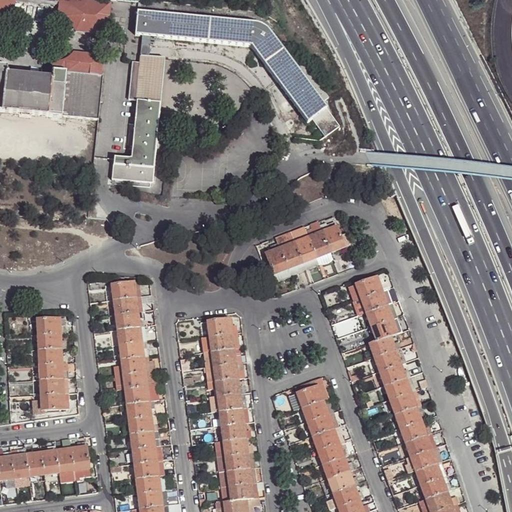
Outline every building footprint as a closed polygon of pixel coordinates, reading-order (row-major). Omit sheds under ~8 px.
[(9,15),(16,15),(17,0),(0,0),(0,19),(2,18),(9,15)] [(17,0),(16,15),(59,19),(60,0),(17,0)] [(103,38),(106,37),(108,18),(110,18),(111,5),(66,0),(60,0),(59,19),(61,19),(68,22),(73,27),(77,33),(98,35),(98,42),(100,43),(101,41),(103,38)] [(322,132),(326,139),(333,149),(354,136),(355,135),(349,129),(344,132),(323,103),(298,69),(272,33),(269,30),(263,26),(256,24),(138,13),(136,37),(144,38),(159,39),(252,48),(308,124),(314,121),(322,132)] [(159,39),(144,38),(142,50),(142,57),(149,58),(153,51),(159,39)] [(66,74),(103,78),(104,76),(102,76),(103,57),(103,56),(100,53),(99,49),(97,49),(96,57),(75,54),(73,57),(67,62),(61,64),(54,64),(53,72),(67,73),(66,74)] [(149,58),(142,57),(141,64),(137,102),(161,104),(166,60),(149,58)] [(137,102),(141,64),(133,64),(129,102),(137,102)] [(298,69),(323,103),(330,99),(305,64),(298,69)] [(0,112),(62,119),(63,118),(66,74),(67,73),(53,72),(52,80),(8,76),(9,67),(0,66),(0,112)] [(63,118),(99,122),(103,78),(66,74),(63,118)] [(153,185),(161,104),(137,102),(132,160),(115,158),(112,182),(153,185)] [(315,137),(322,132),(314,121),(308,124),(306,126),(315,137)] [(333,149),(326,139),(319,145),(318,149),(331,152),(333,149)] [(312,226),(314,232),(321,229),(319,226),(319,223),(312,226)] [(328,226),(321,229),(331,255),(350,247),(345,234),(340,236),(337,230),(335,224),(328,226)] [(343,228),(337,230),(340,236),(345,234),(343,228)] [(305,229),(298,231),(300,237),(307,234),(305,229)] [(321,229),(314,232),(316,237),(309,240),(317,260),(331,255),(321,229)] [(298,231),(290,234),(293,240),(295,245),(302,242),(300,237),(298,231)] [(302,242),(295,245),(303,266),(317,260),(309,240),(307,234),(300,237),(302,242)] [(285,236),(276,239),(279,245),(287,242),(285,236)] [(287,242),(279,245),(289,271),(303,266),(295,245),(293,240),(287,242)] [(273,254),(267,256),(275,276),(289,271),(279,245),(271,248),(273,254)] [(320,267),(317,260),(303,266),(305,272),(320,267)] [(305,272),(303,266),(289,271),(292,279),(305,272)] [(292,279),(289,271),(275,276),(278,284),(292,279)] [(375,279),(382,293),(386,290),(391,289),(388,281),(385,282),(382,276),(375,279)] [(355,286),(360,300),(382,293),(375,279),(355,286)] [(113,286),(115,301),(136,299),(135,291),(135,283),(113,286)] [(351,303),(360,300),(355,286),(346,290),(351,303)] [(360,300),(365,314),(387,306),(384,299),(382,293),(360,300)] [(136,299),(115,301),(116,316),(138,314),(143,313),(141,298),(136,299)] [(109,317),(116,316),(115,301),(107,302),(109,317)] [(365,314),(370,328),(392,321),(389,313),(387,306),(365,314)] [(116,316),(118,331),(140,329),(139,321),(138,314),(116,316)] [(39,320),(40,336),(61,335),(67,335),(66,319),(39,320)] [(392,321),(397,335),(402,333),(397,319),(392,321)] [(207,323),(209,339),(231,336),(231,329),(230,320),(207,323)] [(370,328),(376,342),(390,337),(397,335),(392,321),(370,328)] [(140,329),(118,331),(120,346),(141,344),(147,343),(145,328),(140,329)] [(61,335),(40,336),(40,351),(62,350),(67,349),(67,342),(62,343),(61,335)] [(392,344),(397,343),(399,342),(397,335),(390,337),(392,344)] [(209,339),(211,353),(233,351),(233,344),(231,336),(209,339)] [(369,345),(374,359),(395,352),(392,344),(390,337),(376,342),(369,345)] [(209,339),(202,340),(204,354),(211,353),(209,339)] [(122,361),(144,359),(142,352),(141,344),(120,346),(122,361)] [(395,352),(400,366),(405,364),(400,349),(395,352)] [(62,350),(40,351),(41,366),(63,365),(68,365),(68,357),(62,358),(62,350)] [(211,353),(213,369),(235,366),(234,359),(233,351),(211,353)] [(374,359),(379,374),(400,366),(395,352),(374,359)] [(204,354),(206,369),(213,369),(211,353),(204,354)] [(149,362),(149,358),(144,359),(122,361),(115,362),(116,367),(115,367),(116,377),(145,374),(150,373),(149,362)] [(189,362),(182,363),(183,373),(190,372),(189,362)] [(63,365),(41,366),(41,381),(69,379),(68,372),(63,372),(63,365)] [(237,374),(242,373),(245,372),(244,365),(240,365),(235,366),(237,374)] [(213,369),(215,384),(238,381),(237,374),(235,366),(213,369)] [(379,374),(385,387),(404,380),(402,372),(400,366),(379,374)] [(208,385),(215,384),(213,369),(206,369),(208,385)] [(146,382),(145,374),(116,377),(118,392),(125,391),(147,388),(146,382)] [(69,379),(41,381),(42,396),(64,395),(70,395),(69,379)] [(194,379),(184,381),(185,388),(195,386),(194,379)] [(242,380),(238,381),(239,389),(243,388),(247,388),(246,380),(242,380)] [(385,387),(390,402),(410,394),(407,386),(404,380),(385,387)] [(216,391),(217,399),(239,396),(239,389),(238,381),(215,384),(216,391)] [(295,388),(297,396),(317,387),(315,381),(295,388)] [(317,387),(323,402),(329,400),(323,385),(317,387)] [(299,400),(303,410),(323,402),(317,387),(297,396),(299,400)] [(152,388),(147,388),(125,391),(127,406),(149,403),(154,403),(152,388)] [(390,402),(395,416),(416,408),(412,400),(410,394),(390,402)] [(64,395),(42,396),(43,401),(35,402),(35,416),(47,415),(47,411),(70,410),(70,402),(64,402),(64,395)] [(217,399),(219,414),(242,411),(239,402),(239,396),(217,399)] [(295,412),(303,410),(299,400),(297,396),(291,398),(295,412)] [(412,400),(416,408),(420,407),(417,399),(412,400)] [(323,402),(325,410),(331,408),(329,400),(323,402)] [(303,410),(307,424),(328,416),(325,410),(323,402),(303,410)] [(127,406),(129,421),(151,418),(155,417),(154,403),(149,403),(127,406)] [(395,416),(400,431),(421,422),(418,415),(416,408),(395,416)] [(219,414),(221,428),(244,426),(242,418),(242,411),(219,414)] [(328,416),(330,423),(336,421),(333,414),(328,416)] [(307,424),(312,438),(333,431),(330,423),(328,416),(307,424)] [(392,433),(400,431),(395,416),(387,418),(392,433)] [(129,421),(131,436),(152,433),(151,425),(151,418),(129,421)] [(330,423),(333,431),(339,429),(336,421),(330,423)] [(400,431),(405,444),(426,437),(423,429),(421,422),(400,431)] [(221,428),(223,443),(245,441),(245,433),(244,426),(221,428)] [(333,431),(335,438),(340,436),(348,432),(346,426),(339,429),(333,431)] [(312,438),(317,452),(338,445),(335,438),(333,431),(312,438)] [(131,436),(132,451),(154,448),(153,441),(152,433),(131,436)] [(426,437),(431,452),(436,450),(430,434),(426,437)] [(405,444),(410,459),(431,452),(426,437),(405,444)] [(223,443),(225,458),(247,456),(246,448),(245,441),(223,443)] [(223,443),(216,444),(218,459),(225,458),(223,443)] [(317,452),(323,467),(343,459),(341,452),(338,445),(317,452)] [(90,477),(89,470),(86,448),(78,449),(71,450),(74,472),(75,478),(75,479),(90,477)] [(132,451),(134,465),(156,463),(154,448),(132,451)] [(59,473),(74,472),(71,450),(64,451),(56,452),(59,473)] [(44,476),(59,473),(56,452),(48,453),(42,454),(44,476)] [(410,459),(415,473),(436,465),(434,458),(431,452),(410,459)] [(30,477),(44,476),(42,454),(34,455),(27,456),(30,477)] [(14,480),(30,477),(27,456),(19,457),(12,458),(14,480)] [(225,458),(227,473),(249,470),(248,463),(247,456),(225,458)] [(0,480),(14,480),(12,458),(4,459),(0,459),(0,480)] [(225,458),(218,459),(220,474),(227,473),(225,458)] [(323,467),(327,481),(348,473),(346,466),(343,459),(323,467)] [(409,475),(415,473),(410,459),(407,460),(408,465),(405,466),(409,475)] [(134,465),(136,481),(158,478),(157,471),(156,463),(134,465)] [(436,465),(441,479),(446,477),(441,464),(436,465)] [(415,473),(420,486),(441,479),(436,465),(415,473)] [(227,473),(229,488),(251,485),(250,478),(249,470),(227,473)] [(59,473),(60,480),(75,478),(74,472),(59,473)] [(389,472),(384,474),(387,483),(393,481),(389,472)] [(227,473),(220,474),(222,489),(229,488),(227,473)] [(327,481),(332,495),(353,488),(351,480),(348,473),(327,481)] [(45,482),(44,476),(30,477),(31,485),(45,482)] [(136,481),(138,496),(160,493),(159,485),(158,478),(136,481)] [(351,480),(353,488),(359,485),(356,478),(351,480)] [(420,486),(425,502),(446,494),(444,486),(441,479),(420,486)] [(230,494),(231,503),(246,502),(253,500),(251,493),(251,485),(229,488),(230,494)] [(229,488),(222,489),(224,504),(231,503),(230,494),(229,488)] [(334,500),(337,509),(359,501),(356,494),(353,488),(332,495),(334,500)] [(138,496),(140,511),(161,508),(161,501),(160,493),(138,496)] [(425,502),(429,511),(442,511),(452,509),(449,501),(446,494),(425,502)] [(246,502),(246,509),(252,509),(254,509),(253,500),(246,502)] [(337,509),(334,500),(327,502),(330,511),(337,509)] [(338,511),(362,511),(361,509),(359,501),(337,509),(338,511)] [(224,504),(225,511),(246,511),(246,509),(246,502),(231,503),(224,504)] [(420,511),(429,511),(425,502),(418,504),(420,511)]
